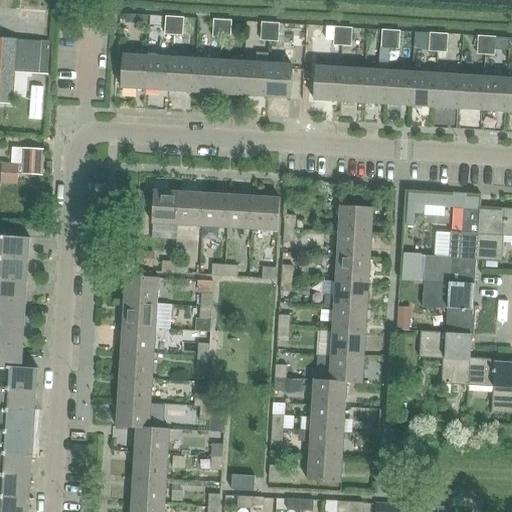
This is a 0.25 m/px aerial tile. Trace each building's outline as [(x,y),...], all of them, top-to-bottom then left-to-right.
[(135,16),(126,15),(125,32),(134,33),(135,16)] [(165,35),(173,35),(174,18),(166,18),(165,35)] [(174,18),(173,35),(182,36),(183,19),(174,18)] [(213,38),(221,38),(222,21),(214,21),(213,38)] [(222,21),(221,38),(230,39),(231,22),(222,21)] [(261,41),(269,41),(270,24),(262,24),(261,41)] [(270,24),(269,41),(278,42),(279,25),(270,24)] [(334,45),(342,46),(343,29),(335,28),(334,45)] [(343,29),(342,46),(351,46),(352,29),(343,29)] [(381,48),(390,49),(391,32),(382,31),(381,48)] [(391,32),(390,49),(399,49),(400,32),(391,32)] [(429,51),(438,52),(439,35),(430,34),(429,51)] [(439,35),(438,52),(447,52),(448,35),(439,35)] [(416,37),(415,47),(426,47),(426,37),(416,37)] [(477,54),(486,55),(487,38),(478,37),(477,54)] [(52,43),(51,43),(17,40),(0,38),(0,104),(12,105),(13,97),(24,98),(26,73),(49,75),(52,43)] [(487,38),(486,55),(495,55),(495,38),(487,38)] [(124,56),(122,89),(146,91),(148,57),(149,50),(138,49),(138,57),(124,56)] [(244,63),(242,97),(266,98),(268,65),(269,54),(257,54),(257,64),(244,63)] [(146,91),(170,92),(172,59),(148,57),(146,91)] [(170,92),(194,94),(196,60),(172,59),(170,92)] [(194,94),(218,95),(220,62),(196,60),(194,94)] [(218,95),(242,97),(244,63),(220,62),(218,95)] [(268,65),(266,98),(290,100),(292,66),(268,65)] [(314,101),(339,103),(341,69),(316,68),(314,101)] [(339,103),(363,104),(365,71),(341,69),(339,103)] [(363,104),(387,106),(389,72),(365,71),(363,104)] [(387,106),(411,107),(413,74),(389,72),(387,106)] [(411,107),(435,109),(436,75),(413,74),(411,107)] [(435,109),(459,110),(460,77),(436,75),(435,109)] [(459,110),(482,112),(484,78),(460,77),(459,110)] [(482,112),(506,113),(508,80),(484,78),(482,112)] [(23,149),(22,175),(42,176),(44,151),(23,149)] [(2,164),(1,174),(18,175),(19,165),(2,164)] [(1,174),(1,184),(17,185),(18,175),(1,174)] [(152,225),(178,226),(180,193),(154,191),(152,225)] [(178,226),(203,228),(205,194),(180,193),(178,226)] [(203,228),(228,229),(230,196),(205,194),(203,228)] [(407,194),(405,228),(414,229),(414,215),(423,215),(425,194),(407,194)] [(228,229),(253,231),(255,197),(230,196),(228,229)] [(255,197),(253,231),(278,232),(280,199),(255,197)] [(338,206),(336,232),(370,234),(372,208),(338,206)] [(426,256),(424,282),(475,286),(476,260),(479,210),(463,209),(462,233),(450,233),(449,258),(426,256)] [(479,210),(478,234),(476,260),(486,261),(498,262),(502,262),(504,237),(511,237),(511,209),(501,209),(501,211),(479,210)] [(283,216),(283,229),(294,230),(295,217),(283,216)] [(294,230),(283,229),(282,242),(294,243),(294,230)] [(336,232),(335,257),(369,258),(370,234),(336,232)] [(0,236),(0,259),(29,261),(31,239),(0,236)] [(152,268),(154,254),(138,253),(137,267),(152,268)] [(405,254),(403,280),(420,282),(422,255),(405,254)] [(335,257),(333,282),(367,284),(369,258),(335,257)] [(0,259),(0,280),(28,282),(29,261),(0,259)] [(162,273),(175,274),(176,263),(163,262),(162,273)] [(176,263),(175,274),(188,275),(189,263),(176,263)] [(212,276),(225,277),(225,266),(213,265),(212,276)] [(225,266),(225,277),(238,278),(238,267),(225,266)] [(280,267),(280,280),(291,280),(292,267),(280,267)] [(263,268),(262,279),(275,280),(276,269),(274,269),(263,268)] [(126,277),(124,302),(158,304),(159,279),(126,277)] [(0,280),(0,302),(27,304),(28,282),(0,280)] [(291,280),(280,280),(279,293),(291,293),(291,280)] [(324,296),(324,307),(332,307),(366,309),(367,284),(333,282),(332,296),(324,296)] [(448,309),(446,333),(446,334),(472,335),(472,336),(474,336),(476,307),(473,307),(475,286),(424,282),(422,308),(448,309)] [(199,294),(199,307),(210,308),(211,295),(199,294)] [(0,302),(0,323),(25,325),(27,304),(0,302)] [(124,302),(123,327),(156,329),(168,330),(170,305),(158,304),(124,302)] [(210,308),(199,307),(198,321),(210,321),(210,308)] [(332,307),(330,332),(364,334),(366,309),(332,307)] [(277,317),(277,330),(288,331),(289,318),(277,317)] [(411,319),(398,318),(398,330),(410,330),(411,319)] [(0,323),(0,345),(24,347),(25,325),(0,323)] [(123,327),(121,352),(155,354),(156,329),(123,327)] [(288,331),(277,330),(276,343),(288,344),(288,331)] [(330,332),(329,357),(363,359),(364,334),(330,332)] [(441,385),(468,386),(470,358),(472,336),(472,335),(446,334),(446,333),(421,332),(419,358),(443,359),(441,385)] [(196,344),(195,357),(207,358),(208,345),(196,344)] [(0,367),(23,369),(23,368),(24,347),(0,345),(0,367)] [(121,352),(120,377),(153,379),(155,354),(121,352)] [(207,358),(195,357),(195,371),(207,371),(207,358)] [(329,357),(327,381),(346,382),(346,383),(361,384),(363,359),(329,357)] [(470,358),(468,386),(493,388),(491,413),(511,414),(511,363),(499,362),(499,360),(470,358)] [(274,366),(274,378),(285,379),(286,366),(274,366)] [(0,389),(37,391),(39,369),(23,368),(23,369),(0,367),(0,389)] [(120,377),(118,402),(152,404),(153,379),(120,377)] [(285,379),(274,378),(273,391),(285,392),(285,379)] [(300,380),(285,379),(285,392),(285,393),(300,394),(300,380)] [(312,380),(310,406),(344,408),(346,383),(346,382),(327,381),(312,380)] [(0,389),(0,410),(36,413),(37,391),(0,389)] [(193,407),(199,407),(204,407),(205,395),(193,395),(193,407)] [(116,428),(136,429),(150,429),(152,404),(118,402),(116,428)] [(310,406),(309,430),(343,432),(344,408),(310,406)] [(199,407),(198,420),(210,420),(209,432),(223,433),(224,408),(210,408),(204,407),(199,407)] [(0,410),(0,432),(35,434),(36,413),(0,410)] [(271,415),(271,428),(282,429),(283,416),(271,415)] [(282,429),(271,428),(270,441),(282,442),(282,429)] [(136,429),(135,454),(168,456),(170,430),(150,429),(136,429)] [(309,430),(308,455),(342,457),(343,432),(309,430)] [(0,432),(0,454),(33,456),(35,434),(0,432)] [(210,446),(210,459),(221,459),(222,447),(210,446)] [(0,454),(0,475),(32,478),(33,456),(0,454)] [(135,454),(133,479),(167,481),(168,456),(135,454)] [(342,457),(308,455),(306,481),(340,483),(342,457)] [(221,459),(210,459),(209,471),(221,472),(221,459)] [(280,467),(268,466),(267,478),(279,479),(280,467)] [(0,475),(0,497),(30,499),(32,478),(0,475)] [(230,475),(230,491),(252,492),(253,476),(230,475)] [(133,479),(132,504),(165,505),(167,481),(133,479)] [(207,495),(207,508),(218,509),(219,496),(207,495)] [(0,497),(0,511),(29,511),(30,499),(0,497)] [(236,510),(249,510),(250,499),(236,498),(236,510)] [(250,499),(249,510),(263,511),(263,499),(250,499)] [(286,511),(299,511),(300,501),(287,501),(286,511)] [(300,501),(299,511),(312,511),(313,502),(300,501)] [(325,503),(324,511),(336,511),(337,503),(325,503)] [(336,511),(349,511),(350,504),(337,503),(336,511)]
